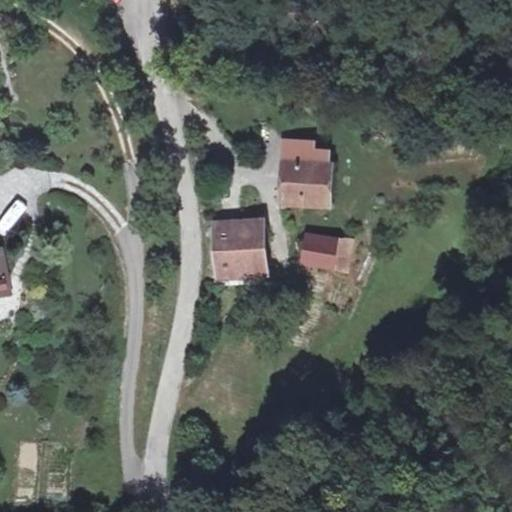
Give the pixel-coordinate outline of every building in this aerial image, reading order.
[(332,149),(315,147),(313,156),(285,155),(281,194),(330,198),(335,159),(330,158),(332,149)] [(0,227),(5,233),(31,211),(22,201),(0,220),(0,227)] [(212,224),(213,270),(264,269),(263,223),(212,224)] [(339,271),(344,242),(302,237),(298,263),(339,271)] [(12,292),(7,278),(0,279),(0,285),(3,295),(12,292)]
